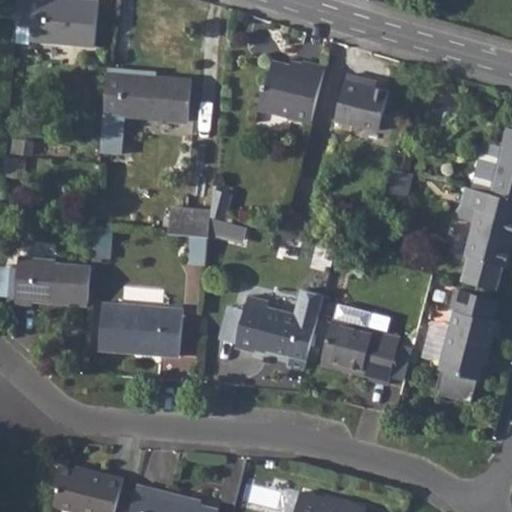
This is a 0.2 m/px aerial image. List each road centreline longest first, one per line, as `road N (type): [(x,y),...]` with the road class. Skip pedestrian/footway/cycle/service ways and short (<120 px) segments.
road 1 (residential): [(0,354),(44,403),(78,416),(294,440),(420,473),(476,501)]
road 2 (residential): [(289,0),(511,65)]
